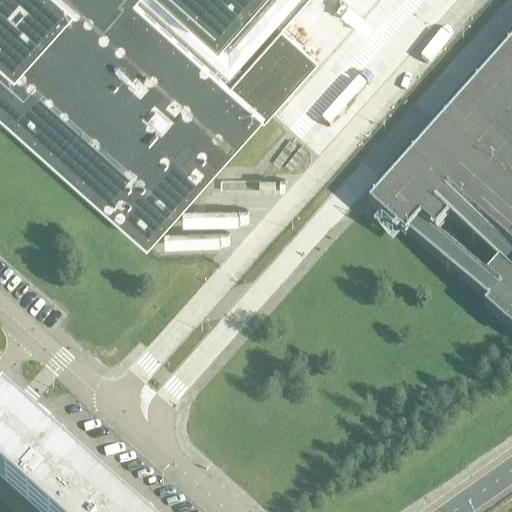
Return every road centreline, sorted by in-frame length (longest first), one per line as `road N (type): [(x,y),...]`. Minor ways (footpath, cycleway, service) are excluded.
road 1 (residential): [(122,419),(497,0)]
road 2 (residential): [(122,419),(228,511)]
road 3 (residential): [(32,337),(122,419)]
